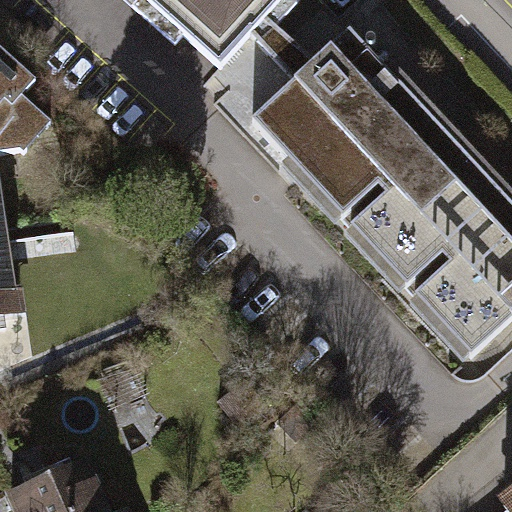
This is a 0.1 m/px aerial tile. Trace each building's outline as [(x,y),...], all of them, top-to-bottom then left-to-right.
[(285,0),(148,0),(227,68),(285,0)] [(511,195),(358,33),(298,89),(249,138),(474,373),(511,335),(511,195)] [(33,83),(0,54),(0,160),(26,160),(52,130),(18,100),(33,83)] [(0,225),(8,225),(0,173),(0,225)] [(0,334),(20,332),(8,225),(0,225),(0,334)] [(106,511),(90,476),(11,511),(106,511)]
